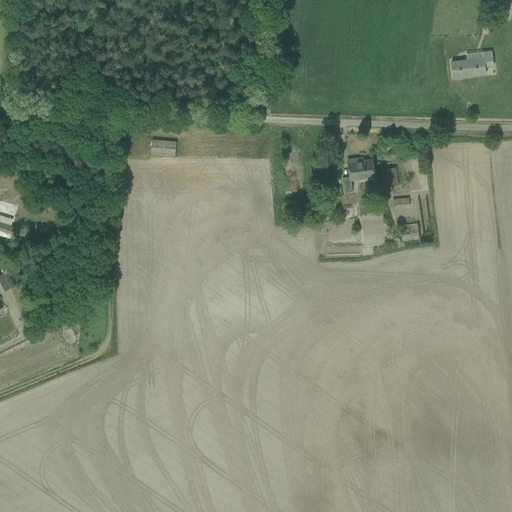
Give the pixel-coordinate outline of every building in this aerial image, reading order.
[(466,61),(451,63),(453,78),(485,74),(484,67),(493,66),(492,56),(491,52),(481,53),(482,59),(466,61)] [(152,140),(151,154),(175,156),(176,142),(152,140)] [(350,177),(342,178),(344,193),(352,191),(351,180),(375,176),(372,159),(356,162),(356,159),(347,160),(350,177)] [(381,170),(382,180),(384,187),(398,185),(395,168),(381,170)] [(392,199),(393,208),(409,206),(408,198),(392,199)] [(0,230),(16,235),(18,228),(16,227),(9,225),(0,222),(0,230)] [(399,226),(402,242),(419,239),(416,223),(399,226)] [(0,275),(0,292),(9,288),(9,286),(14,284),(6,268),(0,271),(2,274),(0,275)]
